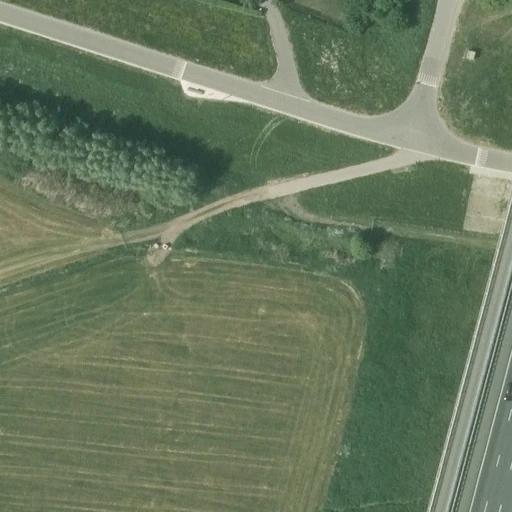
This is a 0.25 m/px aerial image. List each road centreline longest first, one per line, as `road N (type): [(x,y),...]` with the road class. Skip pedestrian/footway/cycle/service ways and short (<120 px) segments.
road 1 (unclassified): [(408,144),(0,17)]
road 2 (unclassified): [(511,223),(436,511)]
road 3 (track): [(408,144),(402,160),(169,224)]
road 4 (unclassified): [(408,144),(445,0)]
